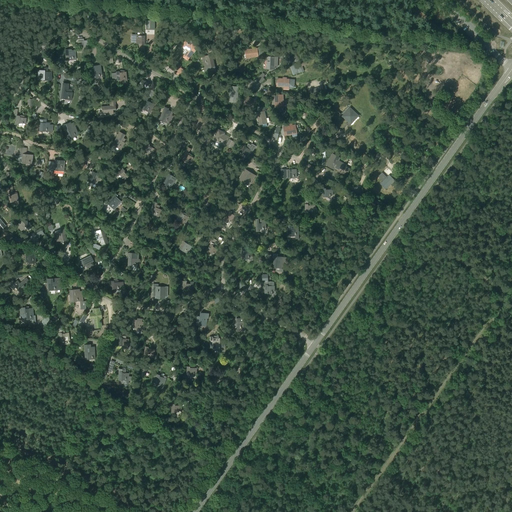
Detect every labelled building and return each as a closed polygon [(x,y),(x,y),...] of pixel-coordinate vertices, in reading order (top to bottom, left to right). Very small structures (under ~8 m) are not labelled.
[(135,35),(131,35),(131,42),(135,42),(135,43),(141,43),(141,44),(145,45),(145,36),(142,35),(142,37),(137,37),(137,38),(135,38),(135,35)] [(184,50),(186,52),(183,56),(188,60),(192,55),(190,53),(195,46),(190,42),(188,44),(186,42),(182,46),(185,49),(184,50)] [(246,50),(247,58),(258,56),(266,51),(262,45),(257,49),(255,49),(255,47),(252,48),(253,49),(246,50)] [(73,60),(73,58),(76,58),(75,50),(71,50),(71,49),(65,49),(66,60),(73,60)] [(205,67),(210,66),(211,71),(215,70),(214,67),(215,67),(213,55),(210,56),(210,55),(203,56),(205,67)] [(275,57),(275,55),(267,55),(267,69),(274,69),(274,66),(278,66),(278,57),(275,57)] [(99,75),(102,74),(101,65),(91,66),(93,78),(99,77),(99,75)] [(293,75),(298,73),(295,65),(290,67),(293,75)] [(38,79),(47,79),(47,80),(52,80),(52,77),(51,77),(51,72),(48,72),(48,70),(44,70),(38,70),(38,79)] [(117,80),(120,80),(120,81),(127,80),(126,72),(124,72),(124,71),(119,71),(116,72),(117,80)] [(277,86),(284,86),(284,89),(289,89),(289,87),(294,88),(294,80),(289,79),(286,79),(286,78),(284,77),(284,79),(277,79),(277,80),(276,81),(276,84),(277,85),(277,86)] [(61,99),(68,99),(68,97),(71,98),(72,92),(70,92),(70,89),(67,89),(67,83),(63,83),(61,99)] [(322,86),(311,90),(313,95),(324,91),(322,86)] [(230,93),(229,102),(237,102),(238,87),(231,87),(230,93)] [(170,91),(165,89),(160,99),(165,101),(170,91)] [(275,95),(276,107),(283,107),(283,95),(275,95)] [(240,103),(254,107),(255,103),(257,104),(258,98),(254,97),(254,99),(242,96),(240,103)] [(110,103),(110,106),(102,107),(102,114),(104,113),(104,114),(105,114),(105,116),(114,115),(113,112),(112,112),(112,110),(116,109),(115,99),(107,100),(107,103),(110,103)] [(151,110),(153,105),(144,101),(141,108),(144,109),(144,108),(148,110),(148,109),(151,110)] [(341,114),(352,125),(357,120),(351,114),(354,111),(348,106),(341,114)] [(172,113),(167,111),(168,108),(164,107),(159,119),(166,122),(167,120),(172,122),(175,116),(172,115),(172,113)] [(258,120),(259,125),(263,124),(263,127),(267,126),(264,112),(266,111),(265,107),(259,109),(260,112),(255,113),(256,117),(258,116),(258,120)] [(15,124),(18,125),(19,123),(23,124),(23,123),(25,123),(26,118),(23,117),(24,116),(20,115),(20,116),(16,115),(15,124)] [(201,118),(198,116),(197,118),(197,119),(196,120),(191,128),(194,129),(195,127),(201,131),(206,123),(200,119),(201,118)] [(43,121),(40,121),(39,131),(43,131),(43,130),(47,130),(47,129),(49,129),(49,131),(53,132),(53,124),(50,124),(50,122),(46,122),(46,120),(45,120),(45,119),(43,119),(43,121)] [(292,134),(293,137),(297,136),(297,133),(296,128),(297,128),(296,125),(293,126),(292,124),(290,124),(291,126),(287,127),(286,122),(283,123),(281,129),(282,136),(292,134)] [(74,133),(77,132),(74,124),(71,125),(70,124),(67,125),(66,124),(63,125),(66,133),(68,138),(75,136),(74,133)] [(97,131),(104,135),(107,130),(100,126),(97,131)] [(219,143),(220,143),(225,145),(229,137),(221,133),(222,132),(219,130),(217,133),(216,133),(214,135),(215,136),(213,139),(219,142),(219,143)] [(125,142),(124,142),(124,140),(123,139),(125,135),(122,133),(119,131),(112,144),(121,149),(125,142)] [(182,145),(185,147),(188,143),(181,139),(177,145),(181,147),(182,145)] [(142,151),(145,152),(146,151),(149,153),(150,152),(152,154),(155,149),(149,146),(149,145),(147,143),(142,151)] [(239,152),(242,153),(243,151),(249,155),(254,147),(251,145),(249,147),(244,144),(239,152)] [(27,148),(19,147),(18,154),(23,154),(22,163),(32,164),(33,155),(26,154),(27,148)] [(181,159),(184,161),(185,159),(188,162),(189,161),(191,162),(194,157),(188,154),(191,149),(188,148),(181,159)] [(345,166),(346,165),(338,161),(340,158),(335,156),(330,166),(334,168),(342,172),(342,171),(347,173),(349,169),(345,166)] [(58,161),(58,160),(55,159),(54,170),(64,171),(65,162),(58,161)] [(124,171),(125,171),(123,168),(116,174),(118,176),(119,175),(121,179),(122,178),(123,180),(128,177),(124,171)] [(239,179),(249,186),(255,175),(245,169),(239,179)] [(290,178),(290,182),(300,182),(300,176),(297,176),(297,169),(287,169),(287,178),(290,178)] [(88,181),(97,185),(98,183),(99,184),(102,179),(96,176),(96,175),(94,174),(95,172),(92,171),(88,181)] [(387,176),(382,172),(378,176),(383,181),(387,176)] [(165,186),(170,189),(176,178),(168,173),(167,175),(164,173),(159,182),(162,184),(162,182),(166,184),(165,186)] [(390,175),(381,184),(385,189),(395,180),(390,175)] [(15,199),(18,198),(17,193),(13,194),(12,186),(6,188),(7,194),(9,202),(12,202),(11,200),(16,200),(15,199)] [(211,196),(214,192),(208,188),(200,201),(206,205),(208,203),(210,204),(213,200),(209,197),(210,196),(211,196)] [(323,188),(323,197),(330,197),(330,195),(333,195),(333,189),(326,189),(326,188),(323,188)] [(114,192),(106,202),(111,207),(112,206),(113,205),(115,208),(114,209),(114,210),(119,203),(120,202),(115,198),(118,195),(114,192)] [(47,197),(57,204),(60,200),(50,193),(47,197)] [(312,212),(312,216),(315,216),(315,205),(308,205),(308,198),(305,198),(305,213),(308,213),(308,212),(312,212)] [(155,207),(156,205),(157,203),(154,201),(149,213),(158,217),(161,210),(158,208),(155,207)] [(223,219),(226,221),(229,223),(230,222),(232,223),(237,217),(231,213),(232,211),(230,209),(223,219)] [(185,215),(186,213),(184,212),(184,213),(181,211),(177,219),(180,221),(180,219),(184,221),(185,221),(187,222),(189,217),(185,215)] [(17,224),(21,231),(27,228),(28,229),(32,227),(29,220),(27,221),(25,217),(22,219),(22,220),(19,222),(19,223),(17,224)] [(256,219),(256,222),(256,231),(260,231),(260,229),(264,229),(264,228),(266,228),(266,220),(259,220),(259,219),(256,219)] [(292,234),(299,234),(299,228),(292,228),(292,227),(289,227),(289,236),(292,236),(292,234)] [(64,229),(60,230),(54,231),(56,242),(63,240),(63,241),(66,241),(64,229)] [(95,235),(97,241),(100,239),(102,245),(108,243),(104,230),(101,231),(100,230),(94,232),(95,235)] [(186,244),(186,243),(184,241),(179,248),(182,250),(182,249),(186,251),(188,252),(191,247),(186,244)] [(219,250),(213,246),(214,245),(211,243),(206,251),(209,253),(210,252),(213,254),(214,253),(216,255),(219,250)] [(242,244),(242,259),(249,259),(249,257),(252,257),(252,250),(249,250),(249,247),(245,247),(245,244),(242,244)] [(18,249),(12,248),(12,249),(11,249),(10,257),(14,258),(15,253),(17,254),(18,249)] [(28,251),(28,253),(25,253),(26,262),(29,262),(29,263),(36,263),(35,250),(28,251)] [(128,266),(131,266),(131,264),(135,265),(135,264),(138,264),(138,262),(139,262),(139,259),(138,259),(138,253),(128,253),(128,266)] [(276,267),(276,268),(284,269),(284,266),(283,266),(284,262),(286,262),(286,257),(278,256),(278,254),(273,253),(273,258),(274,258),(273,267),(276,267)] [(78,261),(81,267),(85,265),(86,268),(88,267),(88,268),(94,265),(92,262),(93,261),(91,255),(86,257),(87,259),(83,261),(83,259),(78,261)] [(15,282),(11,278),(7,282),(10,286),(13,289),(15,287),(17,290),(19,288),(23,293),(28,290),(23,285),(29,280),(26,277),(20,283),(17,280),(15,282)] [(55,288),(61,287),(60,279),(57,279),(57,278),(47,279),(48,291),(55,290),(55,288)] [(111,281),(111,290),(114,290),(114,289),(118,289),(118,288),(118,287),(121,287),(121,286),(123,286),(123,282),(121,282),(117,282),(117,280),(114,280),(114,281),(111,281)] [(190,290),(194,290),(194,281),(191,281),(191,283),(184,283),(184,289),(190,289),(190,290)] [(265,282),(265,294),(268,294),(268,296),(275,296),(275,286),(268,286),(268,282),(265,282)] [(158,284),(153,284),(153,296),(157,296),(157,298),(164,298),(164,296),(167,296),(167,289),(165,289),(165,287),(157,287),(158,284)] [(78,300),(78,299),(80,299),(80,301),(83,301),(82,291),(79,291),(79,289),(69,290),(70,302),(73,302),(73,300),(78,300)] [(20,308),(21,320),(31,319),(30,317),(34,316),(33,308),(25,308),(25,307),(20,308)] [(95,322),(94,319),(101,319),(101,313),(94,314),(94,313),(90,313),(92,322),(95,322)] [(196,325),(200,325),(203,325),(203,323),(207,323),(207,318),(208,318),(209,314),(201,313),(200,316),(197,316),(196,325)] [(40,324),(45,327),(50,317),(46,314),(40,324)] [(241,327),(244,326),(244,321),(240,321),(240,318),(237,318),(237,314),(234,314),(234,320),(234,329),(241,329),(241,327)] [(137,318),(137,319),(134,319),(132,328),(135,328),(135,330),(142,331),(143,322),(142,321),(142,319),(137,318)] [(168,324),(168,336),(178,336),(178,325),(171,325),(171,324),(168,324)] [(46,328),(42,336),(46,338),(50,331),(46,328)] [(63,341),(63,340),(66,339),(66,338),(69,338),(69,332),(62,333),(61,330),(58,331),(60,341),(63,341)] [(118,346),(121,346),(121,348),(128,349),(129,339),(126,338),(126,336),(122,336),(122,337),(119,337),(118,346)] [(210,336),(210,348),(213,348),(213,349),(220,349),(220,347),(225,347),(225,341),(220,341),(220,338),(218,338),(218,336),(210,336)] [(88,344),(84,345),(85,359),(95,359),(94,345),(89,346),(88,344)] [(143,355),(146,355),(147,353),(154,355),(155,349),(148,348),(148,347),(145,346),(143,355)] [(197,368),(190,367),(190,366),(187,366),(187,375),(190,375),(190,373),(197,373),(197,368)] [(125,373),(126,369),(119,369),(118,380),(131,381),(131,376),(129,376),(129,373),(125,373)] [(154,383),(157,384),(158,382),(164,384),(166,379),(159,376),(160,375),(157,374),(154,383)] [(171,413),(174,413),(174,411),(181,411),(181,405),(175,405),(175,404),(171,404),(171,413)]
